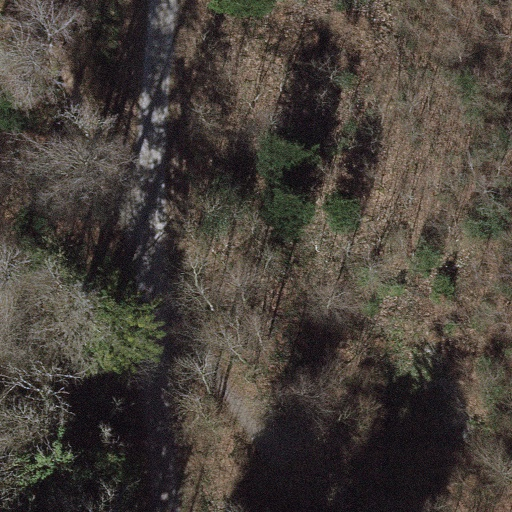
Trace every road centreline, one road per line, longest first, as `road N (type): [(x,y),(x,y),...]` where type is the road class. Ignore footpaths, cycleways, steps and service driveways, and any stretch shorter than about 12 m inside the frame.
road 1 (track): [(174,277),(180,0)]
road 2 (track): [(178,511),(174,277)]
